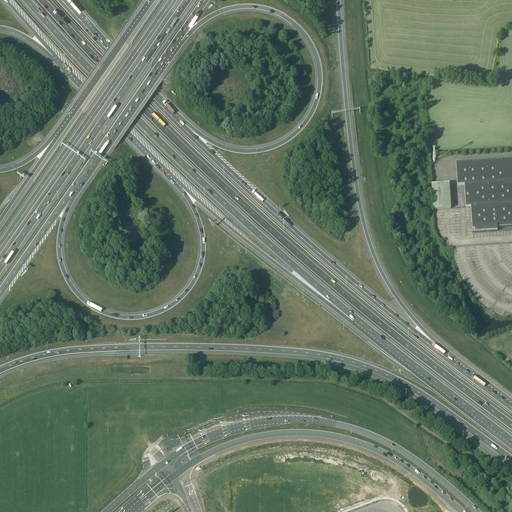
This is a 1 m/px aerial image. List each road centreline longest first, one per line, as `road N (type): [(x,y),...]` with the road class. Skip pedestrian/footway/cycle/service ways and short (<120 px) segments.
road 1 (motorway): [(511,424),(297,251),(41,0)]
road 2 (motorway): [(0,369),(89,348),(341,357),(424,395),(511,459)]
road 3 (motorway): [(27,0),(205,185),(354,317)]
road 4 (motorway): [(444,356),(391,289),(369,246),(338,0)]
road 5 (motorway): [(180,35),(224,10),(260,7),(303,33),(320,80),(303,124),(264,149),(235,150),(177,121)]
road 6 (motorway): [(444,356),(177,121)]
road 7 (secondary): [(477,511),(412,457),(333,423),(241,425),(172,456)]
road 8 (motorway): [(182,188),(202,236),(197,274),(166,308),(129,317),(97,309),(64,274),(58,239),(67,197)]
road 9 (motorway): [(0,268),(187,0)]
road 10 (secondary): [(182,469),(253,437),(328,434),(387,454),(462,511)]
road 11 (motorway): [(172,0),(0,247)]
road 12 (motorway): [(182,188),(354,317)]
road 13 (motorway): [(354,317),(511,440)]
road 14 (motorway): [(67,197),(180,35)]
road 15 (motorway): [(52,55),(182,188)]
road 16 (motorway): [(151,0),(52,139)]
road 17 (motorway): [(177,121),(61,0)]
